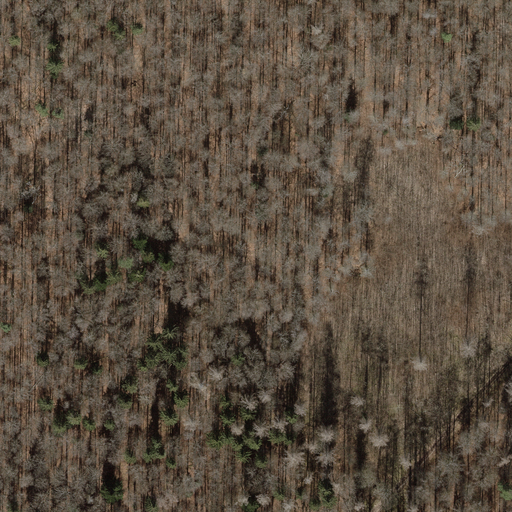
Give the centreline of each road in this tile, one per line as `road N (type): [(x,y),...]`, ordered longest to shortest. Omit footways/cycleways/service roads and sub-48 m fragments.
road 1 (track): [(64,0),(97,45),(178,230),(254,322),(289,421),(346,511)]
road 2 (track): [(0,425),(65,405),(154,511)]
road 3 (track): [(378,511),(511,367)]
